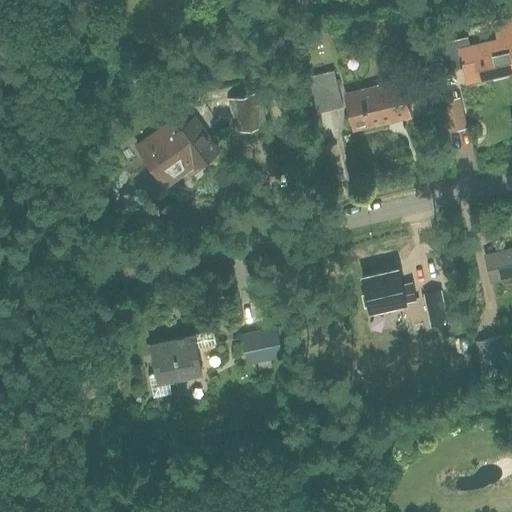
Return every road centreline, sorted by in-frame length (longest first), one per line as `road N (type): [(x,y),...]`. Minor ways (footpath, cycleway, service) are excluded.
road 1 (unclassified): [(511,183),(79,286),(57,0)]
road 2 (track): [(79,286),(88,393),(83,441),(18,475),(10,511)]
